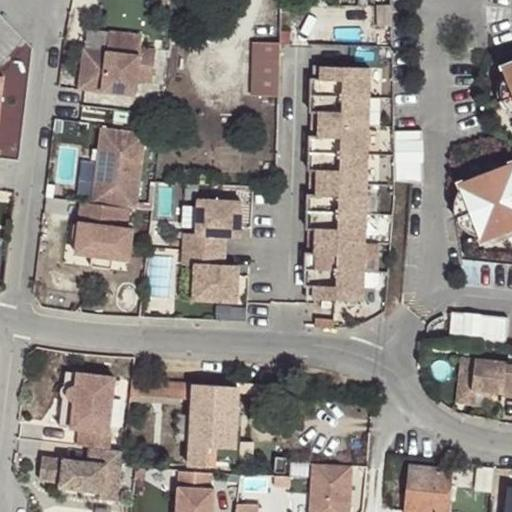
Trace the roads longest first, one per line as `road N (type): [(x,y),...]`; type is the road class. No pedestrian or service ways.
road 1 (residential): [(16,322),(44,0)]
road 2 (residential): [(286,344),(296,56)]
road 3 (residential): [(434,12),(434,239),(424,292)]
road 4 (residential): [(16,322),(85,337),(286,344)]
road 5 (residential): [(377,367),(429,417),(511,443)]
road 6 (residential): [(0,449),(16,322)]
